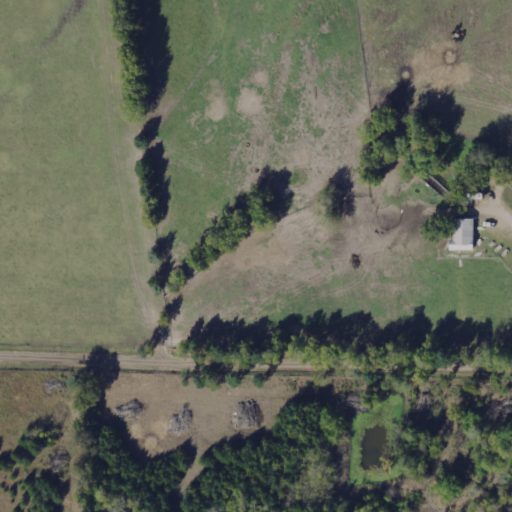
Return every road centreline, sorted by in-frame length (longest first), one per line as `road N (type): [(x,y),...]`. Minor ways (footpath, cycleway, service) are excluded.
road 1 (residential): [(511,370),(0,357)]
road 2 (residential): [(180,366),(150,0)]
